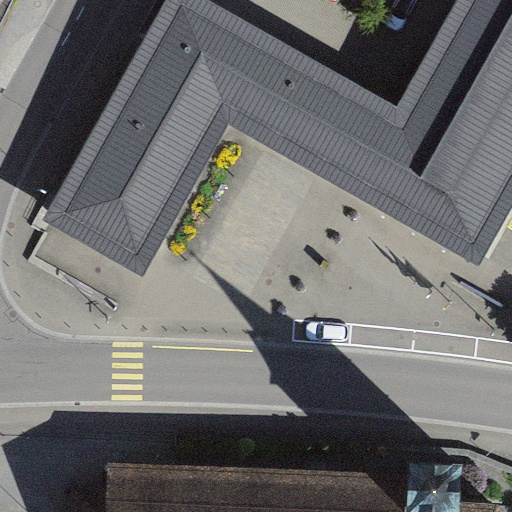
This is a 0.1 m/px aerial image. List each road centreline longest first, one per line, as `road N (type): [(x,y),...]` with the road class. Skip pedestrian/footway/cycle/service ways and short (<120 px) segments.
road 1 (tertiary): [(511,400),(0,368)]
road 2 (tertiary): [(0,160),(92,0)]
